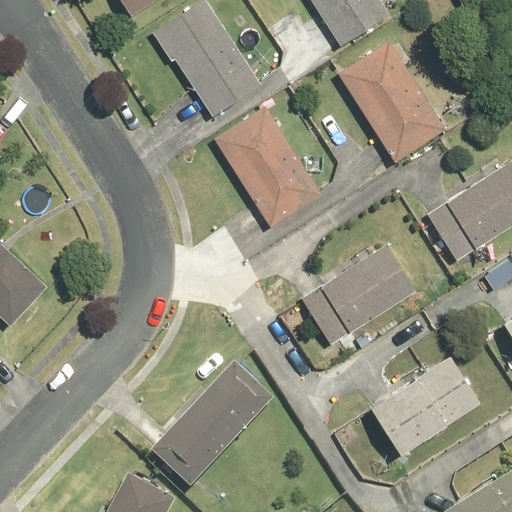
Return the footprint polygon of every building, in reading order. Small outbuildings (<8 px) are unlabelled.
[(126,0),(135,13),(155,0),(126,0)] [(263,81),(208,0),(199,0),(155,30),(174,58),(179,55),(217,112),(263,81)] [(392,11),(384,0),(314,0),(343,43),(392,11)] [(391,38),(340,70),(397,158),(447,126),(391,38)] [(268,103),(218,136),(274,224),(325,191),(268,103)] [(458,257),(511,223),(511,158),(429,210),(458,257)] [(0,238),(0,308),(15,322),(50,283),(0,238)] [(333,343),(417,289),(387,242),(303,296),(333,343)] [(406,449),(483,400),(452,353),(376,402),(406,449)] [(191,486),(276,399),(238,363),(153,450),(191,486)] [(511,511),(511,472),(450,511),(511,511)] [(172,511),(178,502),(129,477),(110,511),(172,511)]
